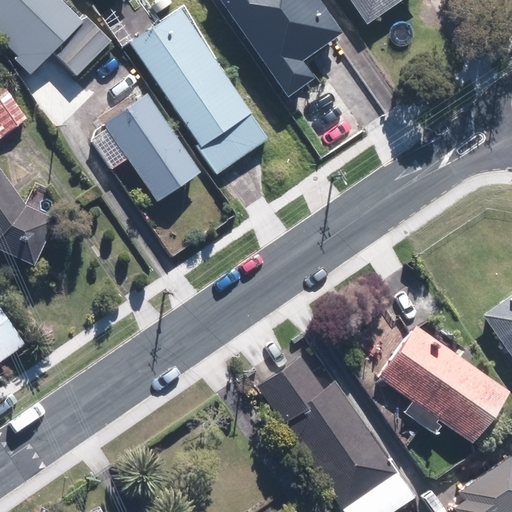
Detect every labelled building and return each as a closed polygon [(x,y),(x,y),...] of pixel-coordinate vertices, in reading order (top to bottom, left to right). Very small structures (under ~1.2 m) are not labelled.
[(0,0),(0,35),(8,49),(32,71),(54,49),(79,72),(113,36),(88,13),(84,17),(66,0),(0,0)] [(317,73),(309,61),(347,36),(323,0),(227,0),(289,92),(317,73)] [(353,0),(368,21),(399,0),(353,0)] [(182,5),(130,39),(218,171),(270,136),(182,5)] [(202,169),(148,90),(106,119),(160,198),(202,169)] [(0,107),(0,136),(13,127),(0,107)] [(0,244),(37,261),(58,215),(28,202),(0,163),(0,244)] [(511,291),(483,312),(511,351),(511,291)] [(0,359),(26,341),(0,304),(0,359)] [(511,385),(416,323),(381,376),(476,438),(511,385)] [(348,511),(390,511),(417,493),(335,379),(325,386),(302,353),(258,384),(282,417),(281,417),(306,452),(348,511)] [(453,511),(503,511),(511,506),(511,449),(462,483),(467,491),(456,498),(462,506),(453,511)]
